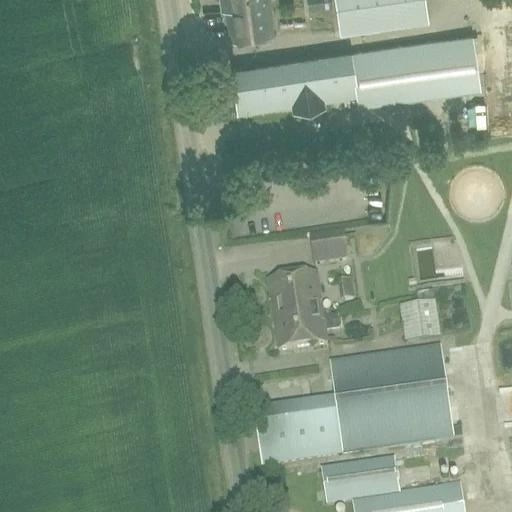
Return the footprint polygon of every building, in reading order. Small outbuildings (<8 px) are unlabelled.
[(273,36),(267,0),(219,0),(221,12),(225,12),(229,43),(273,36)] [(331,0),(306,0),(308,11),(332,8),(331,0)] [(333,0),(339,34),(428,20),(424,0),(333,0)] [(358,107),(480,89),(472,37),(231,72),(237,114),(356,97),(358,107)] [(314,266),(349,260),(344,231),(310,236),(314,266)] [(324,322),(338,320),(337,315),(323,317),(316,274),(269,281),(277,330),(290,327),(290,324),(299,322),(300,324),(305,324),(304,322),(308,321),(308,324),(324,322)] [(445,329),(443,302),(411,304),(412,331),(445,329)] [(290,327),(277,330),(280,349),(326,342),(325,331),(339,329),(338,320),(324,322),(308,324),(308,321),(304,322),(305,324),(300,324),(299,322),(290,324),(290,327)] [(262,468),(453,441),(440,350),(331,366),(337,404),(255,416),(262,468)] [(353,502),(354,511),(463,511),(460,487),(401,495),(396,461),(322,471),(327,506),(353,502)]
